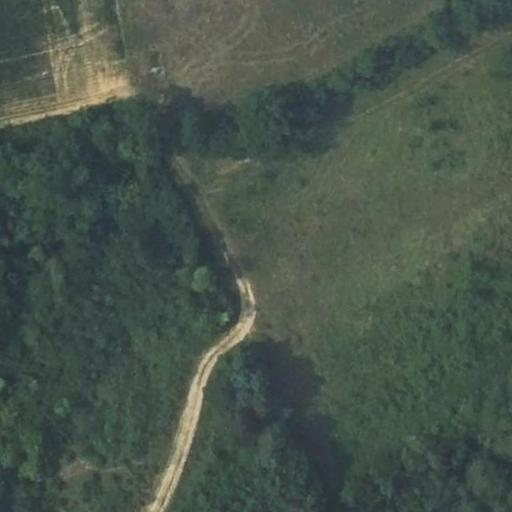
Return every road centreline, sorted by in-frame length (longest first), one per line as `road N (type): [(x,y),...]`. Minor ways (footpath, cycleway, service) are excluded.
road 1 (track): [(156,511),(204,367),(247,313),(243,279),(163,130)]
road 2 (track): [(187,183),(511,28)]
